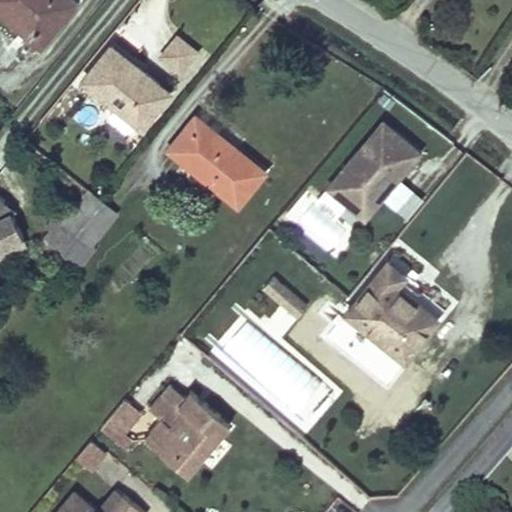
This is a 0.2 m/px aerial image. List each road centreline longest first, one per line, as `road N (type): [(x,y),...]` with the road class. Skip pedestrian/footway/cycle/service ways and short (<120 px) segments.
road 1 (unclassified): [(511,125),(322,0)]
road 2 (unknown): [(129,0),(0,150)]
